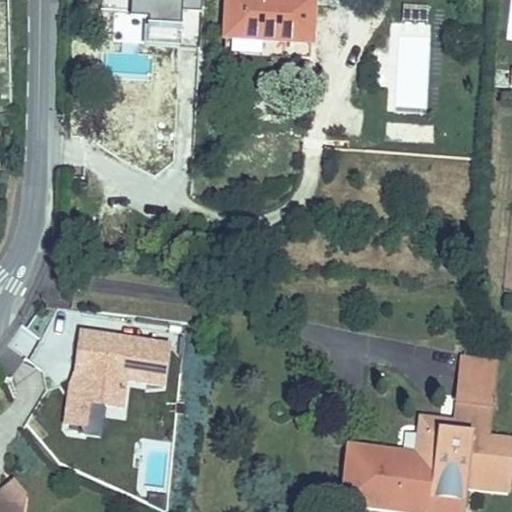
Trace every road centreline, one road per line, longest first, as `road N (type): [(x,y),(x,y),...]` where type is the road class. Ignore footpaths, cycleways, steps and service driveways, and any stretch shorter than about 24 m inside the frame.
road 1 (unknown): [(21,256),(163,272),(411,345)]
road 2 (tertiary): [(38,0),(37,187),(21,256),(0,289)]
